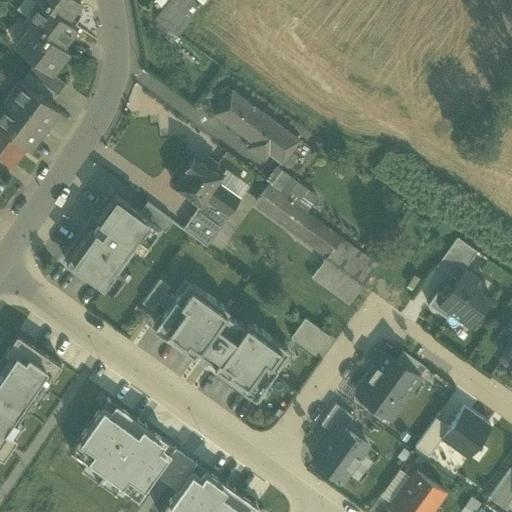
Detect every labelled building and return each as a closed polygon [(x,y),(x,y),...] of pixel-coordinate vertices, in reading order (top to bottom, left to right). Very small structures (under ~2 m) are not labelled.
[(65,19),(40,0),(25,20),(31,24),(60,46),(75,27),(65,19)] [(39,0),(40,0),(65,19),(79,1),(78,0),(39,0)] [(154,18),(177,37),(203,6),(195,0),(153,0),(150,5),(158,12),(154,18)] [(60,46),(31,24),(14,47),(35,62),(50,72),(67,51),(60,46)] [(64,83),(50,72),(35,62),(28,72),(56,94),(64,83)] [(49,103),(56,94),(28,72),(20,81),(49,103)] [(0,126),(25,145),(28,148),(57,109),(49,103),(20,81),(19,80),(0,105),(0,126)] [(297,139),(230,90),(214,113),(251,141),(248,146),(263,157),(267,151),(280,160),(281,160),(289,150),(297,139)] [(25,145),(0,126),(0,156),(6,161),(10,164),(25,145)] [(295,154),(289,150),(281,160),(280,160),(279,161),(286,166),(291,165),(295,159),(295,154)] [(203,161),(194,155),(173,185),(199,203),(220,173),(212,167),(215,163),(206,157),(203,161)] [(268,185),(304,211),(316,196),(276,167),(267,178),(272,181),(268,185)] [(223,168),(220,173),(199,203),(196,207),(220,223),(247,184),(223,168)] [(377,262),(304,211),(268,185),(251,210),(322,260),(310,277),(347,303),(377,262)] [(138,212),(115,195),(96,220),(90,215),(84,224),(91,229),(67,261),(111,293),(123,277),(116,271),(139,240),(147,246),(160,228),(138,212)] [(138,212),(160,228),(164,231),(171,221),(145,202),(138,212)] [(220,223),(196,207),(182,228),(206,244),(220,223)] [(436,264),(456,279),(464,267),(476,250),(456,236),(436,264)] [(469,327),(490,297),(479,289),(484,282),(464,267),(456,279),(444,295),(437,290),(427,304),(446,317),(449,313),(469,327)] [(164,292),(168,286),(158,279),(141,303),(151,310),(156,302),(164,292)] [(167,295),(160,305),(167,310),(153,329),(193,358),(195,354),(205,361),(215,367),(214,369),(254,398),(288,351),(247,321),(243,327),(225,315),(229,310),(188,281),(174,300),(167,295)] [(167,295),(164,292),(156,302),(160,305),(167,295)] [(327,334),(304,317),(290,336),(314,353),(327,334)] [(0,456),(2,458),(9,448),(15,439),(7,433),(48,374),(51,376),(60,364),(17,334),(0,358),(0,456)] [(511,339),(500,356),(511,364),(511,339)] [(401,349),(394,359),(418,376),(425,366),(401,349)] [(394,359),(385,352),(356,392),(389,416),(399,401),(403,404),(412,391),(409,389),(418,376),(394,359)] [(155,474),(170,453),(161,447),(166,440),(114,404),(110,410),(101,404),(69,450),(138,499),(155,474)] [(338,424),(343,428),(352,416),(335,404),(320,424),(332,432),(338,424)] [(468,456),(490,425),(462,406),(448,426),(440,437),(441,437),(468,456)] [(440,437),(448,426),(435,417),(415,446),(428,455),(441,437),(440,437)] [(312,460),(341,481),(367,446),(343,428),(338,424),(332,432),(312,460)] [(195,461),(174,447),(170,453),(155,474),(176,489),(190,468),(195,461)] [(511,494),(511,468),(509,467),(488,497),(503,508),(511,494)] [(198,474),(190,468),(176,489),(159,511),(251,511),(250,511),(255,504),(203,468),(198,474)] [(390,502),(409,476),(398,468),(379,494),(390,502)] [(397,511),(430,511),(444,492),(414,470),(409,476),(390,502),(388,505),(397,511)]
